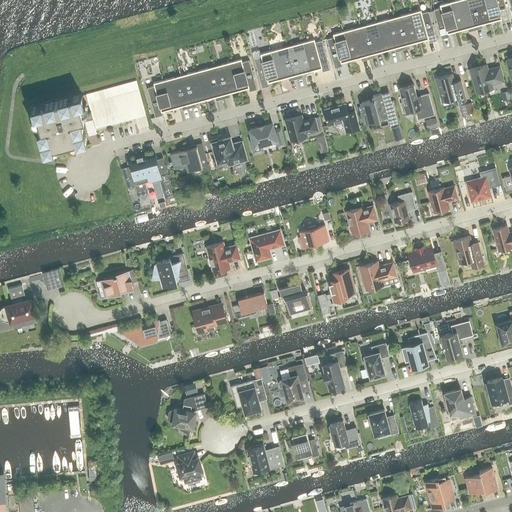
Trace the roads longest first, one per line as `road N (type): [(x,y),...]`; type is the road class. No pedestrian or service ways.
road 1 (residential): [(511,204),(103,315),(73,312)]
road 2 (residential): [(511,37),(115,145),(88,170)]
road 3 (residential): [(511,354),(220,436)]
